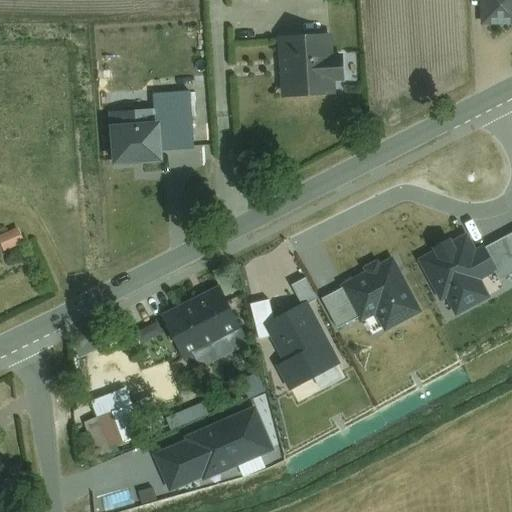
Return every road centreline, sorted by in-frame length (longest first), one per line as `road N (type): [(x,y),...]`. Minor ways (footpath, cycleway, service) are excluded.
road 1 (tertiary): [(27,335),(511,93)]
road 2 (unclassified): [(27,335),(53,511)]
